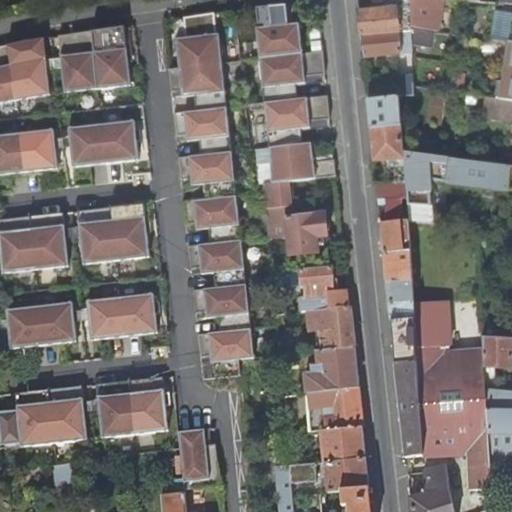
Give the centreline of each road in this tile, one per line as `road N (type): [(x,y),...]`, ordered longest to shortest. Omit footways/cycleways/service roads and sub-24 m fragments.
road 1 (residential): [(389,511),(334,0)]
road 2 (residential): [(163,193),(142,18)]
road 3 (residential): [(184,368),(163,193)]
road 4 (residential): [(12,384),(184,368)]
road 5 (residential): [(238,511),(228,426),(188,400),(184,368)]
road 6 (residential): [(0,209),(163,193)]
road 7 (residential): [(142,18),(0,43)]
road 8 (residential): [(263,0),(142,18)]
